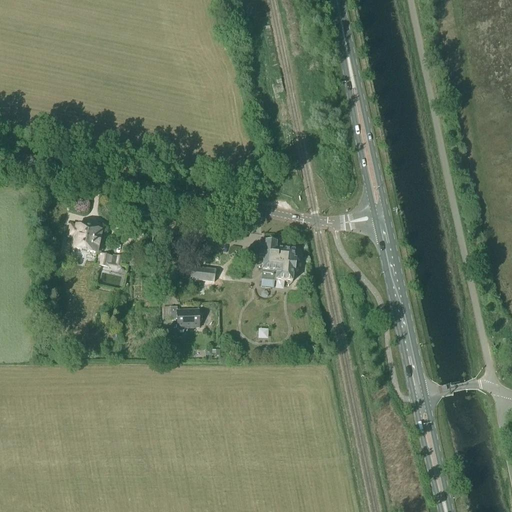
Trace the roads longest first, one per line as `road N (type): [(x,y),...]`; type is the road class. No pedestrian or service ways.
road 1 (unclassified): [(409,0),(492,389)]
road 2 (primary): [(379,216),(319,223),(0,154)]
road 3 (secondary): [(379,216),(334,0)]
road 4 (primary): [(420,397),(379,216)]
